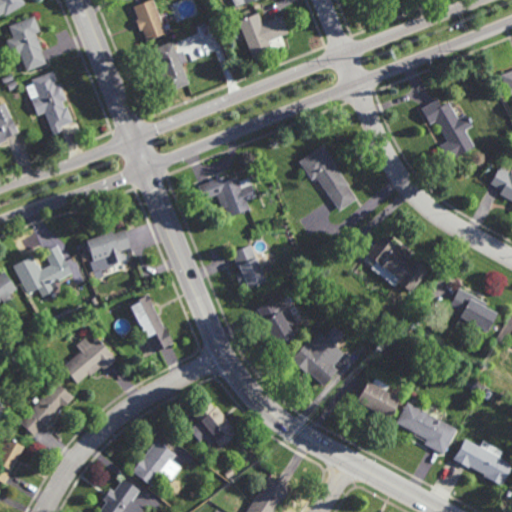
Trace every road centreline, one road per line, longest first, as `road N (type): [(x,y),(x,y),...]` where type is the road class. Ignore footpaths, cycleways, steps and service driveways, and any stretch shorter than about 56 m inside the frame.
road 1 (tertiary): [(81,0),(237,374),(295,429),(444,511)]
road 2 (tertiary): [(0,222),(511,22)]
road 3 (tertiary): [(476,0),(0,188)]
road 4 (residential): [(323,0),(405,180),(442,216),(511,257)]
road 5 (residential): [(226,355),(147,395),(100,431),(43,511)]
